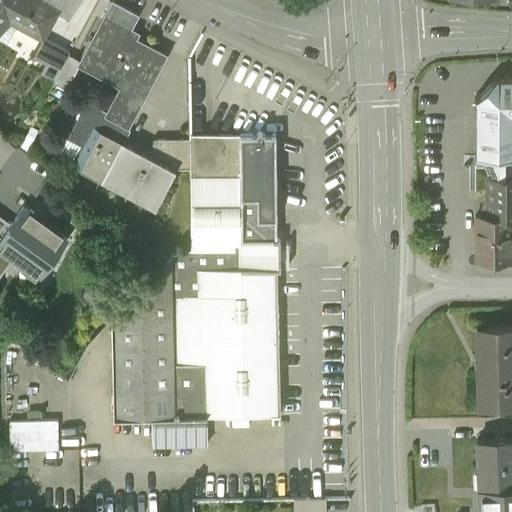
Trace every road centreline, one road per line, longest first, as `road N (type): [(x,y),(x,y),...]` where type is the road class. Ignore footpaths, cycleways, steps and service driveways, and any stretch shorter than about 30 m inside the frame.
road 1 (secondary): [(372,41),(380,242)]
road 2 (residential): [(372,41),(313,41),(258,28),(199,0)]
road 3 (secondary): [(379,346),(382,511)]
road 4 (residential): [(372,41),(511,35)]
